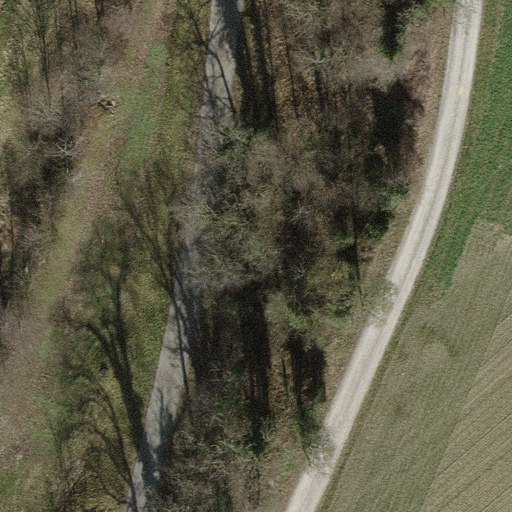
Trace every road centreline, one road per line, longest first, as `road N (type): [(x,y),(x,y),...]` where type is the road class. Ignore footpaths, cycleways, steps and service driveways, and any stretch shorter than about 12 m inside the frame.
road 1 (track): [(479,0),(460,132),(440,202),(311,511)]
road 2 (track): [(242,0),(184,365),(137,511)]
